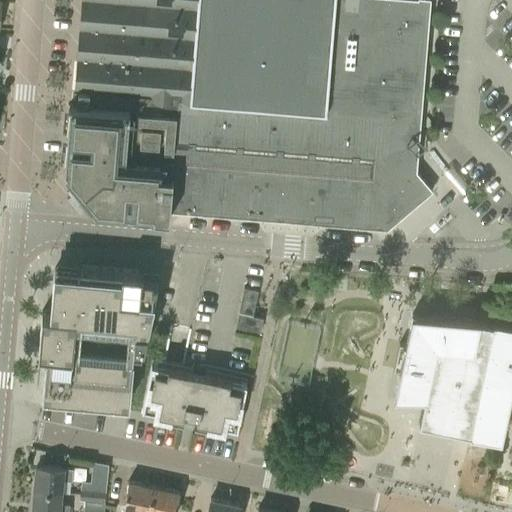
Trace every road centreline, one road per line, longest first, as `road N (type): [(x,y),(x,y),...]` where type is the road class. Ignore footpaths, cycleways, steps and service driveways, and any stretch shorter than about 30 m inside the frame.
road 1 (tertiary): [(13,243),(48,232),(480,260),(511,253)]
road 2 (residential): [(414,511),(0,424)]
road 3 (residential): [(20,163),(33,0)]
road 4 (tertiary): [(0,399),(13,243)]
